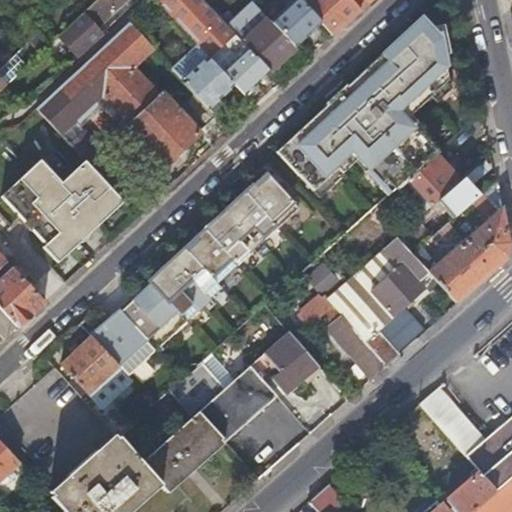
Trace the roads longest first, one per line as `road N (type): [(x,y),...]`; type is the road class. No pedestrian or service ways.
road 1 (residential): [(403,0),(0,372)]
road 2 (secondary): [(257,511),(511,286)]
